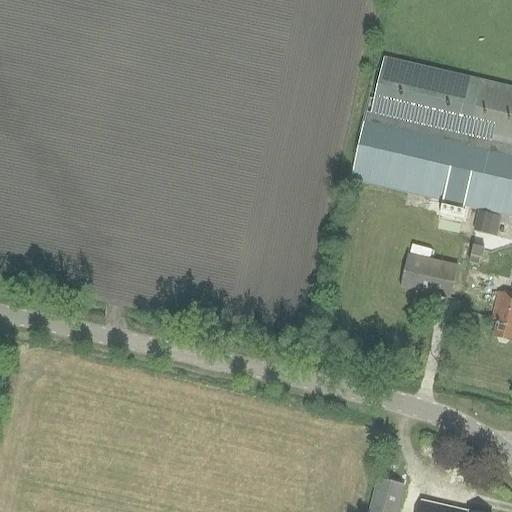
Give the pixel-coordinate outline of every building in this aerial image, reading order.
[(511,88),(384,59),(370,122),(363,120),(349,180),(443,202),(440,215),(464,221),(467,207),(511,217),(511,88)] [(473,232),(488,235),(493,215),(478,212),(473,232)] [(484,250),(473,247),(468,264),(477,266),(479,259),(482,260),(484,250)] [(450,301),(458,267),(408,255),(400,289),(450,301)] [(511,296),(498,293),(494,310),(496,310),(493,320),(498,321),(494,338),(511,342),(511,296)] [(368,511),(398,511),(405,487),(376,480),(368,511)] [(463,511),(422,503),(420,511),(463,511)]
